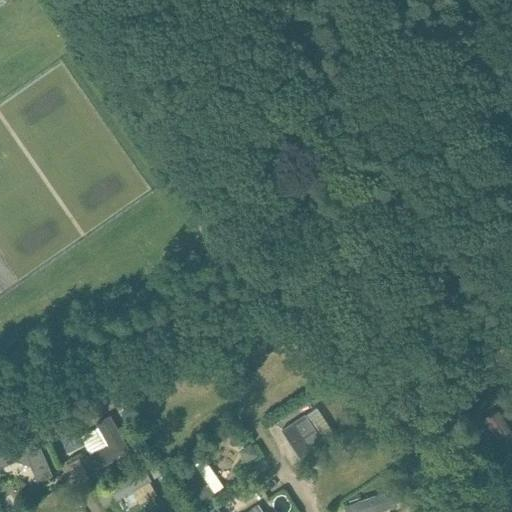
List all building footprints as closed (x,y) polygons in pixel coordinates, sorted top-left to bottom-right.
[(245,367),(258,398),(299,381),(286,350),(245,367)] [(188,408),(199,405),(193,382),(168,389),(172,404),(186,400),(188,408)] [(501,408),(480,421),(487,432),(499,450),(511,441),(511,425),(508,419),(501,408)] [(92,456),(82,461),(88,474),(130,452),(111,416),(99,424),(101,428),(83,438),(92,456)] [(305,417),(282,433),(300,460),(323,444),(305,417)] [(347,434),(358,427),(353,419),(342,426),(347,434)] [(50,474),(33,436),(0,449),(0,463),(14,458),(30,464),(37,479),(50,474)] [(214,497),(192,464),(181,472),(203,504),(214,497)] [(334,496),(368,476),(361,464),(328,484),(334,496)] [(151,479),(142,466),(109,486),(117,499),(151,479)] [(511,480),(508,474),(496,482),(511,507),(511,480)] [(396,490),(345,507),(346,511),(384,511),(401,506),(396,490)] [(55,511),(51,503),(35,511),(55,511)]
